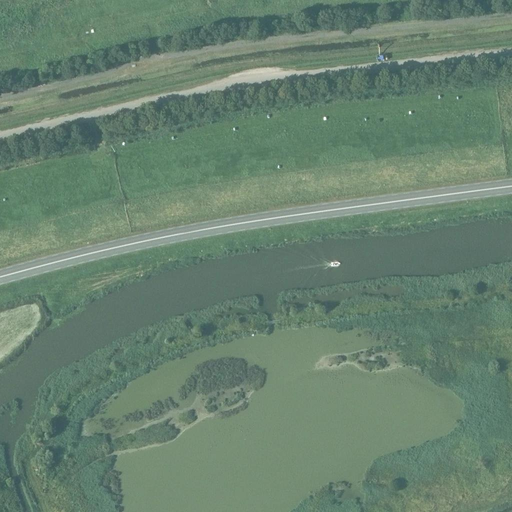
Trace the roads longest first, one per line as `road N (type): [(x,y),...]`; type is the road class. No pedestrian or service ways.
road 1 (primary): [(0,277),(215,228),(511,186)]
road 2 (track): [(0,97),(138,59),(511,14)]
road 3 (unclassified): [(0,137),(263,80),(511,54)]
road 4 (track): [(41,511),(26,463),(84,390),(146,360)]
road 5 (track): [(327,316),(511,290)]
